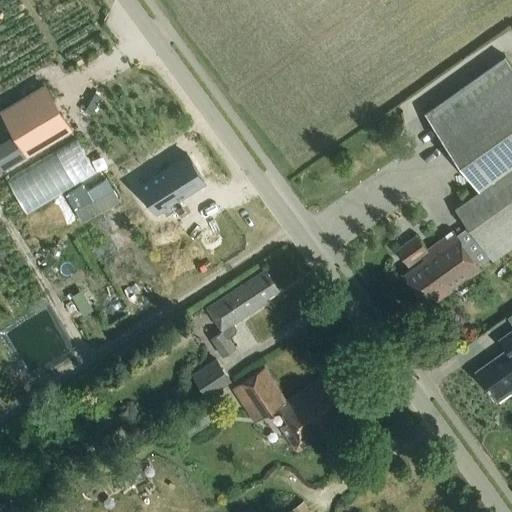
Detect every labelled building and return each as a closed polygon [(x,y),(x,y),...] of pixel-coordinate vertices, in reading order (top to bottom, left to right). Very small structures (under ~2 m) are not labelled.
[(419,234),(398,249),(411,267),(402,273),(420,299),(429,293),(434,300),(511,244),(511,63),(506,55),(427,111),(462,161),(480,187),(482,189),(456,207),(465,221),(452,230),(428,247),(419,234)] [(71,131),(44,87),(3,112),(0,114),(11,132),(0,138),(0,169),(25,154),(27,158),(71,131)] [(164,201),(165,200),(204,175),(191,155),(181,161),(175,151),(147,169),(134,177),(147,197),(158,191),(164,201)] [(233,323),(263,305),(261,301),(280,289),(266,268),(207,305),(210,310),(204,314),(214,330),(221,325),(223,330),(212,337),(222,355),(236,346),(229,336),(234,333),(236,327),(233,323)] [(511,329),(501,337),(509,347),(478,369),(498,398),(511,388),(511,329)] [(217,356),(192,372),(207,395),(232,380),(217,356)] [(236,385),(258,419),(279,405),(289,421),(281,427),(297,451),(353,414),(345,402),(351,398),(341,383),(335,387),(327,374),(283,403),(261,369),(236,385)] [(201,406),(183,418),(192,431),(210,419),(201,406)] [(117,427),(93,442),(101,455),(125,440),(117,427)] [(345,436),(336,442),(341,448),(349,444),(345,436)] [(318,511),(307,496),(292,507),(294,511),(318,511)]
